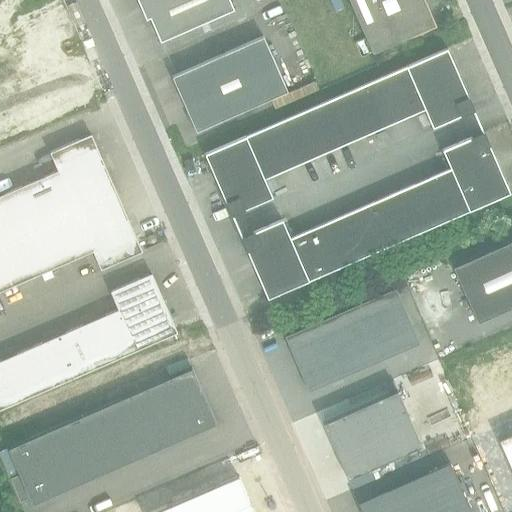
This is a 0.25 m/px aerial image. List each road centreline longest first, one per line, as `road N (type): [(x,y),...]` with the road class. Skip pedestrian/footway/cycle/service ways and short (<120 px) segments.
road 1 (residential): [(307,511),(85,0)]
road 2 (unknown): [(185,231),(511,103)]
